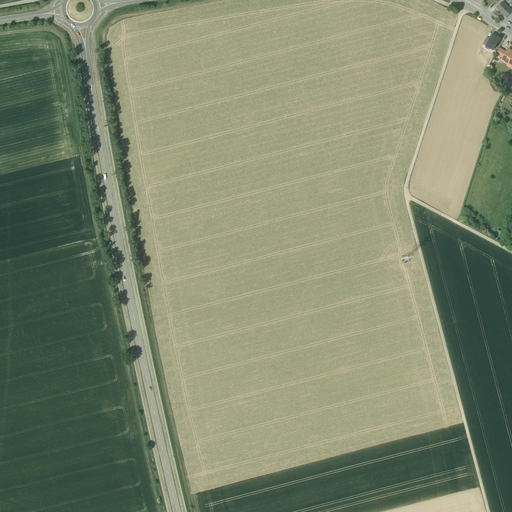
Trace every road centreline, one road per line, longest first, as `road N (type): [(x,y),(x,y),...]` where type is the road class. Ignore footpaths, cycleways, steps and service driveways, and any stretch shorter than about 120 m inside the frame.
road 1 (track): [(221,0),(125,17),(103,30),(157,363),(192,511)]
road 2 (track): [(0,35),(46,31),(64,40),(161,511)]
road 3 (track): [(463,12),(405,190),(488,511)]
road 4 (primary): [(85,47),(176,511)]
